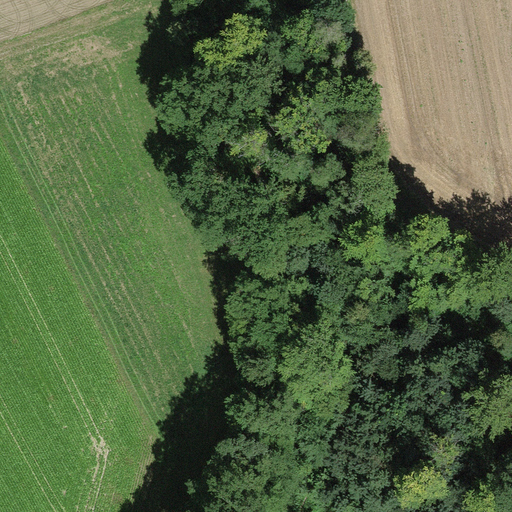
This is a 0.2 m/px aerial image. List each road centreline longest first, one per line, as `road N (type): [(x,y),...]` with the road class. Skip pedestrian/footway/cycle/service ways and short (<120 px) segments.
road 1 (track): [(379,171),(344,0)]
road 2 (track): [(511,244),(480,236),(379,171)]
road 3 (track): [(0,51),(142,0)]
